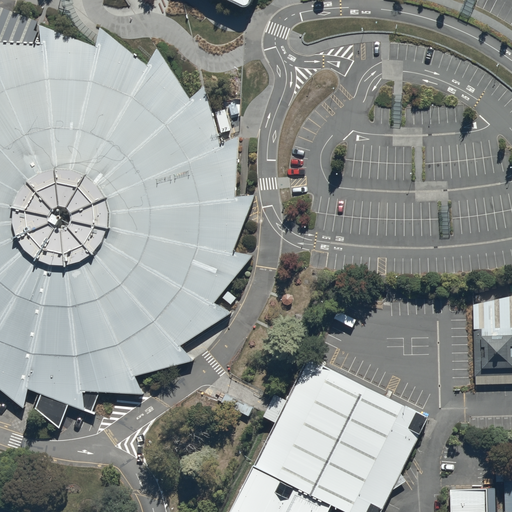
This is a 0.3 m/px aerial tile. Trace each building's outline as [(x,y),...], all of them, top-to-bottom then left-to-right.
[(223,0),(240,7),(243,9),(246,8),(248,7),(249,6),(252,0),(223,0)] [(0,8),(0,40),(33,42),(37,32),(35,31),(33,30),(37,22),(0,8)] [(41,392),(44,393),(39,408),(63,428),(72,404),(88,410),(86,391),(102,392),(119,392),(146,394),(138,375),(196,360),(183,345),(192,340),(235,312),(218,302),(253,255),(236,252),(255,195),(243,196),(238,196),(242,137),(224,144),(215,109),(208,86),(206,88),(204,89),(194,98),(160,48),(159,50),(158,51),(151,64),(113,34),(103,27),(99,46),(74,36),(43,24),(44,43),(33,42),(0,40),(0,384),(27,406),(31,388),(34,389),(41,392)] [(511,296),(473,305),(475,376),(511,374),(511,296)] [(251,357),(271,322),(262,316),(242,351),(251,357)] [(427,412),(309,356),(287,397),(284,403),(280,410),(276,419),(226,511),(325,511),(331,501),(354,511),(379,511),(423,421),(427,412)] [(249,418),(253,409),(226,395),(221,404),(249,418)] [(511,511),(511,470),(500,471),(500,511),(511,511)] [(487,511),(487,490),(451,491),(451,511),(487,511)]
